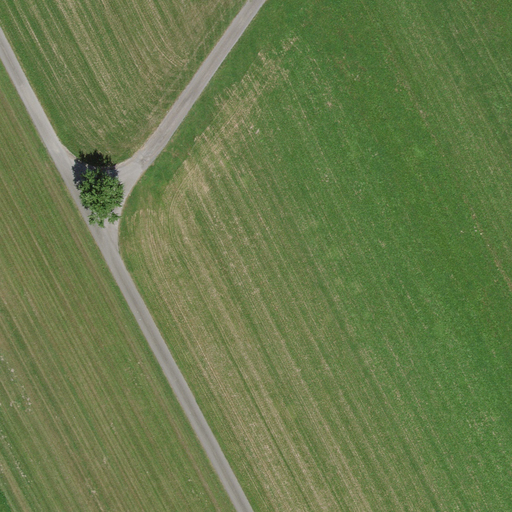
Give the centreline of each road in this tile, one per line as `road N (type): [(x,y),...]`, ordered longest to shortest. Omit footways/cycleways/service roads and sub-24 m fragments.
road 1 (track): [(244,511),(0,39)]
road 2 (track): [(90,213),(245,0)]
